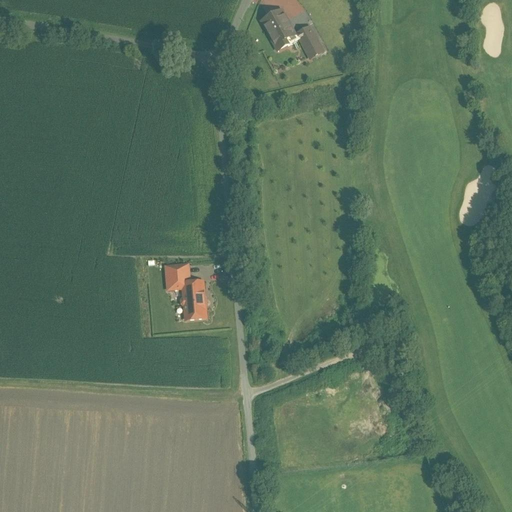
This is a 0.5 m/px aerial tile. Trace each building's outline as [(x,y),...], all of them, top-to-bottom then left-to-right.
[(283,12),(262,24),(276,49),(286,43),(289,48),(289,47),(300,41),(298,36),(296,37),(283,12)] [(319,46),(310,29),(304,33),(313,49),(319,46)] [(313,49),(304,33),(298,36),(300,41),(311,61),(318,58),(313,49)] [(189,267),(167,269),(169,292),(184,291),(183,286),(190,285),(189,267)] [(190,285),(183,286),(184,291),(185,300),(183,300),(182,302),(182,306),(184,308),(185,308),(187,323),(206,321),(205,309),(206,308),(206,300),(205,299),(203,284),(190,285)]
